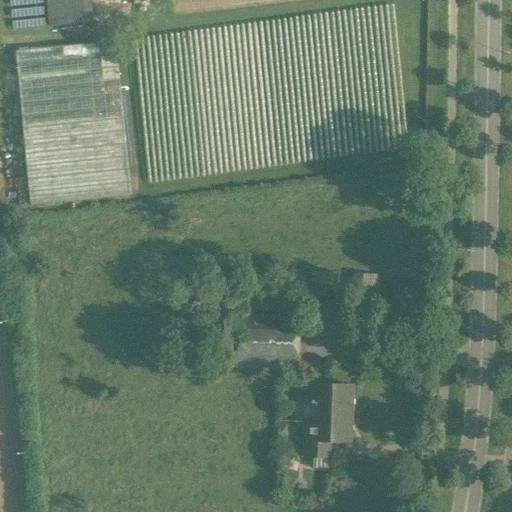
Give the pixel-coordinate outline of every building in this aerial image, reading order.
[(44,0),(47,27),(92,23),(89,0),(44,0)] [(15,51),(29,205),(130,195),(116,42),(15,51)] [(337,274),(311,273),(310,294),(336,295),(337,274)] [(351,274),(350,314),(377,315),(379,275),(351,274)] [(253,281),(229,280),(228,315),(212,315),(210,366),(296,368),(297,316),(252,315),(253,281)] [(330,458),(330,441),(349,442),(351,385),(305,383),(304,404),(313,404),(312,421),(304,421),(302,457),(330,458)]
